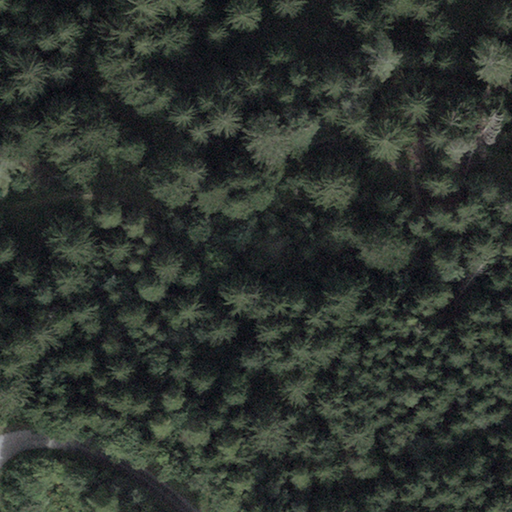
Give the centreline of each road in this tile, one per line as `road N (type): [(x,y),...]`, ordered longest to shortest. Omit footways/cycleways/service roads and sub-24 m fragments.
road 1 (track): [(1,209),(56,246),(116,317),(197,468),(211,511)]
road 2 (track): [(0,451),(35,442),(80,452),(136,478),(181,511)]
